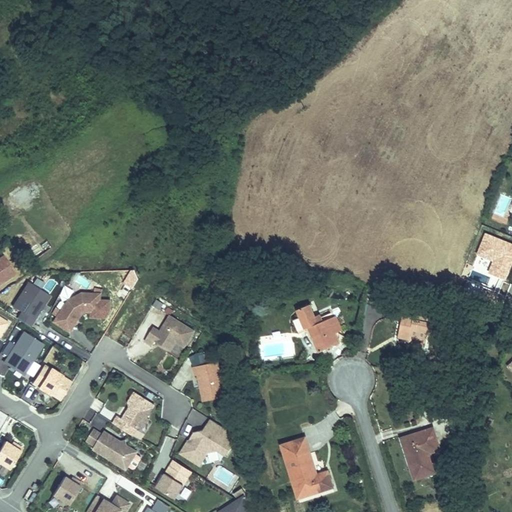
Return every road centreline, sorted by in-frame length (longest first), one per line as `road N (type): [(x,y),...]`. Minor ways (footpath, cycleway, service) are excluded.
road 1 (residential): [(52,445),(105,365),(177,414)]
road 2 (residential): [(396,511),(356,381)]
